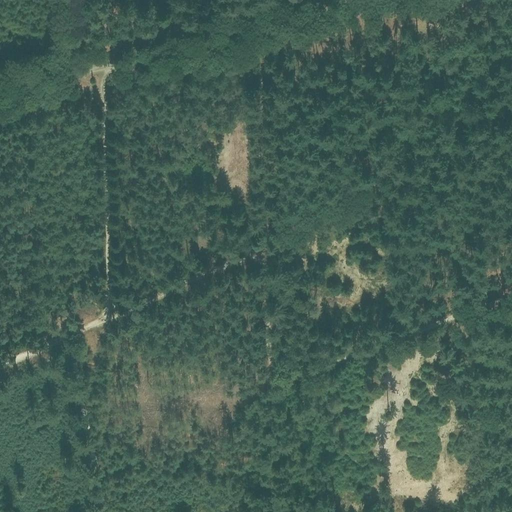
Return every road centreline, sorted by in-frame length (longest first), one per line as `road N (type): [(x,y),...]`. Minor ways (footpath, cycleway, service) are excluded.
road 1 (track): [(259,29),(270,287),(290,360),(374,341),(511,291)]
road 2 (track): [(92,68),(101,92),(103,322),(267,243)]
road 3 (track): [(92,511),(57,342)]
road 4 (track): [(92,68),(259,29)]
road 5 (track): [(259,29),(389,0)]
